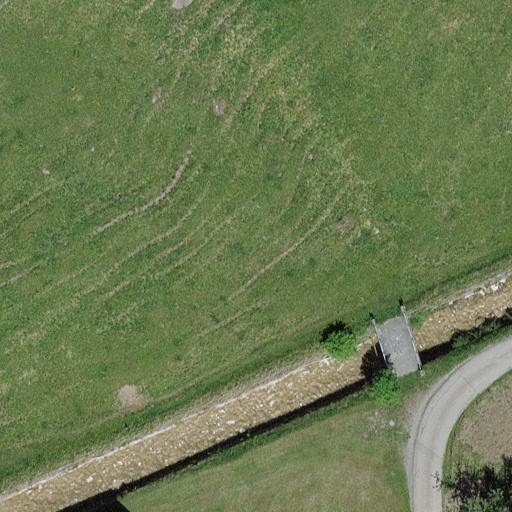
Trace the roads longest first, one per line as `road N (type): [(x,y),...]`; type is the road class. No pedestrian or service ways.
road 1 (unclassified): [(511,360),(472,387),(451,417),(445,511)]
road 2 (track): [(399,308),(419,371),(451,417)]
